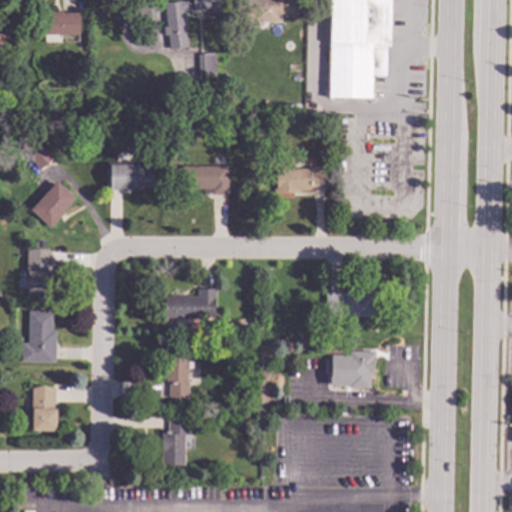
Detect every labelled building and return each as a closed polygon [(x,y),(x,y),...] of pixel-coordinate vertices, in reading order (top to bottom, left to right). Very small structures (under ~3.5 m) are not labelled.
[(219,0),(219,14),(209,14),(209,10),(183,11),(184,47),(169,47),(169,37),(164,37),(163,28),(166,28),(165,3),(193,2),(192,0),(219,0)] [(296,0),(296,16),(277,17),(277,23),(239,23),(239,0),(296,0)] [(391,0),(391,48),(388,48),(387,78),(372,78),(371,100),(328,100),(329,0),(391,0)] [(63,14),(78,13),(79,35),(43,36),(43,13),(63,12),(63,14)] [(9,53),(0,53),(0,26),(9,26),(9,53)] [(78,44),(65,44),(65,36),(78,36),(78,44)] [(215,76),(199,77),(198,56),(214,55),(215,76)] [(196,113),(187,113),(186,104),(174,105),(173,91),(194,89),(196,113)] [(186,136),(179,136),(179,128),(187,128),(186,136)] [(53,158),(38,169),(29,158),(43,146),(53,158)] [(131,166),(141,166),(142,168),(152,168),(152,189),(142,189),(142,190),(110,190),(110,188),(107,188),(106,164),(131,163),(131,166)] [(228,196),(211,196),(211,190),(181,190),(181,167),(228,167),(228,196)] [(325,188),(309,188),(309,191),(299,192),(299,194),(273,194),(273,190),(276,190),(275,171),(308,170),(308,168),(325,168),(325,188)] [(75,200),(63,213),(64,214),(49,230),(30,211),(56,183),(75,200)] [(50,252),(50,267),(49,267),(49,273),(52,273),(51,296),(26,295),(27,275),(25,275),(26,251),(50,252)] [(214,319),(164,319),(164,298),(196,298),(196,290),(214,290),(214,319)] [(374,317),(325,317),(325,295),(352,295),(352,293),(374,293),(374,317)] [(52,332),(55,332),(55,364),(21,363),(21,344),(27,345),(27,312),(52,313),(52,332)] [(235,327),(235,336),(227,336),(228,326),(235,327)] [(168,350),(187,350),(187,363),(192,363),(192,370),(187,370),(186,383),(188,383),(188,399),(168,399),(168,384),(165,384),(165,371),(163,372),(164,348),(168,348),(168,350)] [(374,352),(373,374),(369,374),(368,389),(347,389),(347,386),(329,386),(330,355),(348,356),(348,352),(374,352)] [(53,390),(53,410),(56,410),(56,432),(31,432),(31,389),(42,386),(53,390)] [(188,436),(184,436),(183,466),(160,466),(161,445),(159,444),(159,435),(161,435),(161,433),(168,433),(168,419),(188,419),(188,436)]
